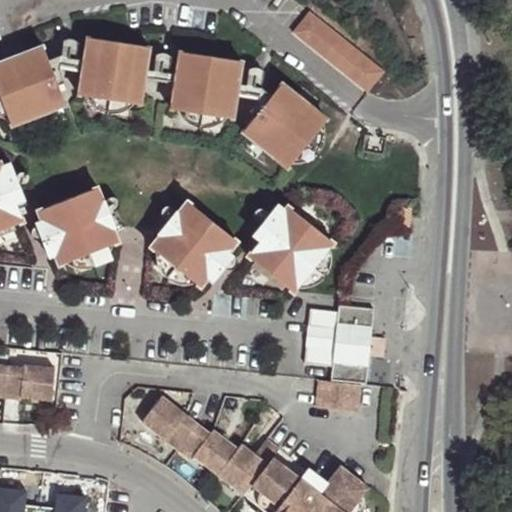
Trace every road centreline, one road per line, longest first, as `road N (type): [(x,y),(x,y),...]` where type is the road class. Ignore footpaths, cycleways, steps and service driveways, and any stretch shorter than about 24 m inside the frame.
road 1 (secondary): [(452,511),(464,105),(452,0)]
road 2 (secondary): [(446,120),(421,511)]
road 3 (residential): [(93,455),(100,388),(126,373),(273,385),(362,464)]
road 4 (residential): [(282,334),(0,302)]
road 5 (residential): [(446,120),(359,104),(214,0)]
road 6 (secondary): [(431,0),(446,120)]
